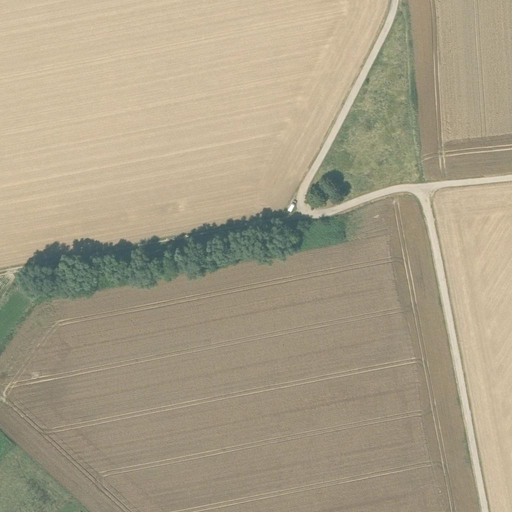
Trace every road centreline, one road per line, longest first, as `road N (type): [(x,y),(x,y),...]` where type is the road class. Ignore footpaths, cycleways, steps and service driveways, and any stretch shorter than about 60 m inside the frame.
road 1 (track): [(485,511),(422,186)]
road 2 (track): [(300,217),(0,273)]
road 3 (track): [(300,217),(308,180),(394,0)]
road 4 (track): [(511,175),(399,188),(300,217)]
